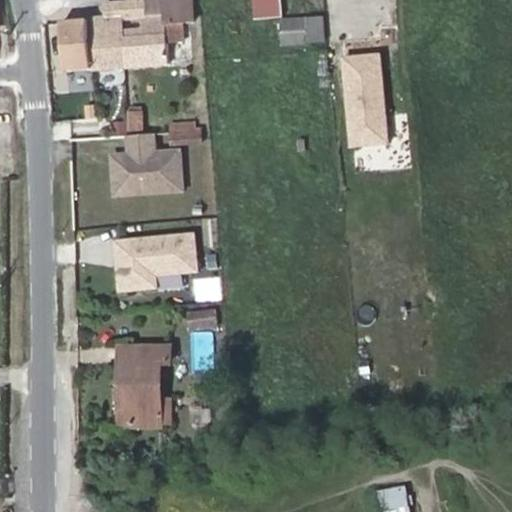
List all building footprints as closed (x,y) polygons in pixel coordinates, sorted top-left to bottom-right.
[(111,20),(66,23),(69,72),(170,65),(168,44),(187,42),(185,24),(197,23),(195,0),(163,0),(165,16),(149,17),(135,18),(134,5),(110,6),(111,20)] [(149,0),(139,0),(134,1),(135,18),(149,17),(149,0)] [(163,0),(149,0),(149,17),(165,16),(163,0)] [(285,0),(255,0),(257,20),(287,17),(285,0)] [(329,44),(326,14),(287,17),(289,47),(329,44)] [(125,107),(127,130),(143,128),(140,105),(125,107)] [(203,130),(173,133),(174,145),(204,142),(203,130)] [(121,131),(121,149),(108,149),(108,193),(182,193),(182,146),(153,146),(153,131),(121,131)] [(110,236),(114,292),(156,288),(155,274),(197,271),(194,229),(110,236)] [(217,311),(189,314),(190,330),(218,328),(217,311)] [(132,346),(121,347),(122,360),(132,360),(132,346)] [(173,364),(173,347),(132,346),(132,360),(122,360),(122,428),(163,427),(163,401),(163,364),(173,364)] [(174,401),(163,401),(163,427),(174,427),(174,401)] [(375,488),(376,511),(407,511),(406,486),(375,488)]
